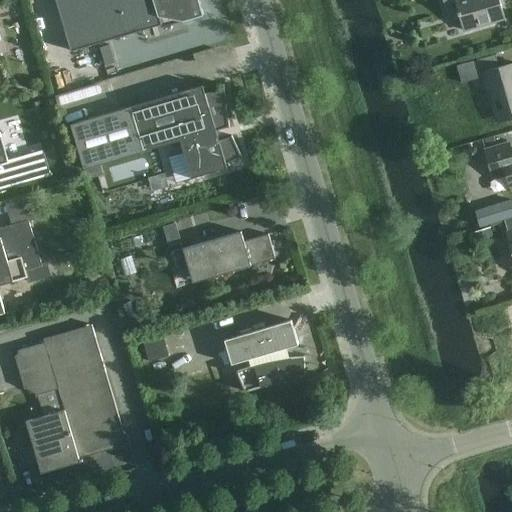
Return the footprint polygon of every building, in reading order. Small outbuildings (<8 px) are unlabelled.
[(55,0),(71,51),(160,25),(161,28),(203,15),(198,0),(55,0)] [(459,15),(464,31),(505,19),(499,0),(442,0),(446,12),(457,9),(458,12),(457,12),(458,16),(459,15)] [(114,63),(109,45),(99,48),(104,65),(114,63)] [(511,64),(499,68),(495,55),(457,66),(462,83),(483,77),(496,122),(511,117),(511,64)] [(202,85),(71,125),(84,169),(145,151),(180,141),(216,131),(228,127),(228,128),(229,128),(225,91),(205,93),(202,85)] [(241,158),(242,157),(231,136),(230,136),(231,137),(219,141),(216,131),(180,141),(191,178),(227,168),(226,164),(240,157),(241,158)] [(0,163),(8,162),(0,133),(0,163)] [(506,172),(511,190),(511,189),(511,154),(509,144),(485,151),(492,176),(506,172)] [(478,157),(475,148),(465,151),(469,160),(478,157)] [(49,211),(44,185),(4,193),(9,219),(49,211)] [(484,206),(474,210),(479,226),(489,223),(484,206)] [(70,217),(74,238),(98,233),(93,212),(70,217)] [(0,285),(27,278),(28,282),(50,276),(46,264),(42,265),(28,220),(0,228),(0,285)] [(175,225),(163,228),(168,245),(180,242),(175,225)] [(476,247),(479,246),(494,242),(490,228),(475,232),(472,233),(476,247)] [(244,242),(241,232),(171,252),(176,268),(187,264),(193,283),(275,259),(268,235),(244,242)] [(59,298),(86,296),(85,281),(58,283),(59,298)] [(284,359),(289,358),(286,348),(298,345),(291,321),(224,340),(232,364),(249,359),(251,367),(256,365),(260,363),(265,362),(270,360),(274,360),(279,359),(284,359)] [(79,459),(117,448),(118,450),(130,447),(127,434),(124,435),(92,325),(44,339),(45,343),(18,351),(18,352),(16,357),(15,357),(24,389),(25,389),(36,394),(36,396),(58,389),(64,410),(65,410),(79,459)] [(149,362),(169,356),(163,337),(143,343),(149,362)] [(256,365),(251,367),(237,372),(245,392),(305,375),(304,357),(289,358),(284,359),(279,359),(274,360),(270,360),(265,362),(260,363),(256,365)] [(41,473),(83,461),(82,460),(79,461),(79,459),(65,410),(64,410),(26,422),(41,473)]
